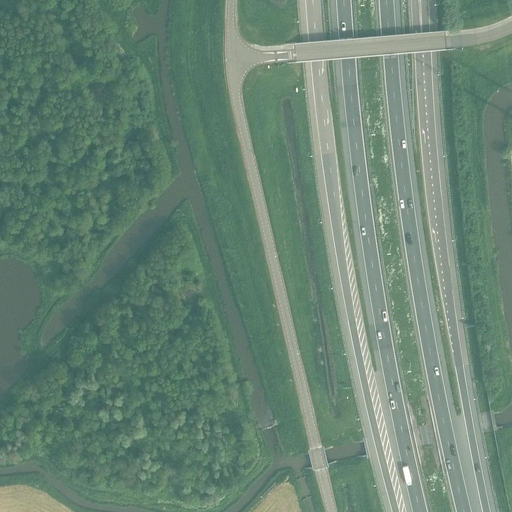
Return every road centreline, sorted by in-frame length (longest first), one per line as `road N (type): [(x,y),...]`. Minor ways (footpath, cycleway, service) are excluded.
road 1 (motorway): [(309,0),(347,297),(397,511)]
road 2 (motorway): [(465,511),(417,280),(385,0)]
road 3 (motorway): [(342,0),(356,155),(420,511)]
road 4 (motorway): [(486,511),(449,297),(425,34)]
road 5 (tertiary): [(331,511),(231,58)]
road 6 (unclassified): [(231,58),(454,39),(511,24)]
